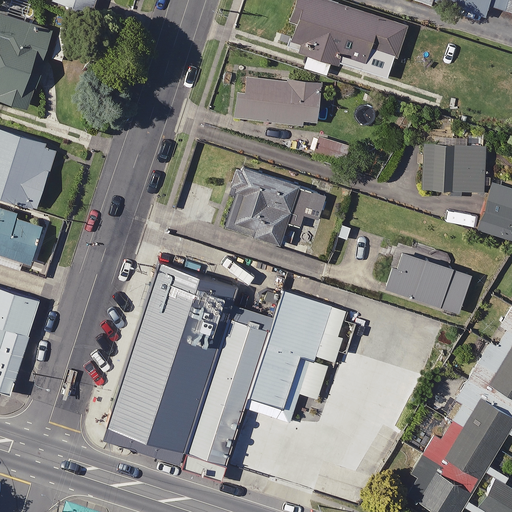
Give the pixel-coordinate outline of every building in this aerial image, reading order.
[(55,0),(56,0),(97,14),(101,0),(55,0)] [(409,25),(332,0),(301,0),(295,20),(301,22),(293,46),(360,68),(363,59),(375,63),(379,49),(399,56),(409,25)] [(511,0),(436,0),(435,3),(436,3),(436,0),(441,0),(490,15),(494,4),(511,9),(511,0)] [(75,33),(0,10),(0,102),(2,98),(33,107),(49,54),(66,59),(75,33)] [(333,64),(310,57),(307,67),(330,74),(333,64)] [(239,116),(306,123),(306,119),(321,121),(325,83),(251,75),(250,89),(242,89),(239,116)] [(60,145),(0,127),(0,194),(41,207),(60,145)] [(360,142),(321,134),(315,162),(354,170),(360,142)] [(425,186),(452,188),(451,194),(463,195),(463,189),(487,191),(490,146),(428,142),(425,186)] [(212,153),(198,152),(196,170),(210,171),(212,153)] [(313,185),(242,162),(234,185),(243,188),(231,227),(283,243),(290,221),(302,225),(306,213),(320,218),(329,190),(313,185)] [(511,188),(495,183),(481,228),(511,237),(511,188)] [(48,220),(0,204),(0,251),(35,263),(48,220)] [(481,215),(450,208),(448,220),(478,227),(481,215)] [(182,254),(145,240),(82,442),(156,463),(181,370),(208,263),(182,254)] [(474,274),(404,251),(391,288),(462,311),(474,274)] [(181,370),(156,463),(217,485),(228,446),(250,375),(260,345),(274,288),(208,263),(181,370)] [(330,308),(274,288),(260,345),(312,359),(330,308)] [(0,378),(21,310),(0,303),(0,378)] [(511,303),(462,395),(448,388),(440,402),(447,406),(443,412),(454,418),(444,436),(436,432),(414,472),(421,476),(410,497),(436,511),(464,511),(467,507),(475,511),(511,511),(511,483),(509,482),(511,477),(511,473),(492,463),(509,432),(511,434),(511,303)] [(260,345),(250,375),(242,406),(289,424),(302,382),(311,362),(295,356),(260,345)]
